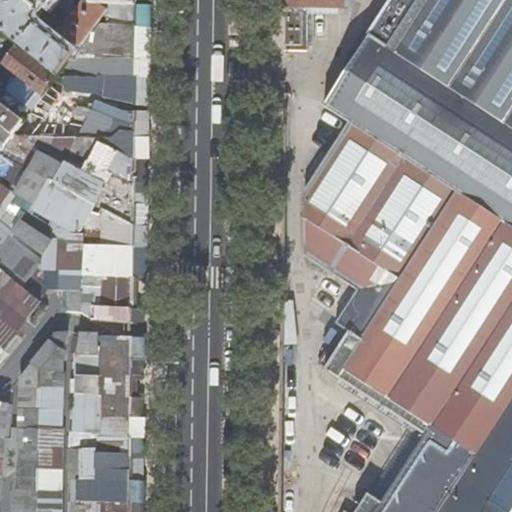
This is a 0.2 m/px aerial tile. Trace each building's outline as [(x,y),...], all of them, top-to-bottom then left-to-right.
[(47,14),(58,0),(0,0),(0,29),(9,36),(59,76),(73,59),(32,26),(33,21),(42,10),(47,14)] [(343,8),(342,0),(285,0),(286,7),(302,7),(343,8)] [(511,511),(511,0),(391,0),(370,34),(371,35),(325,108),(350,123),(306,194),(304,257),(358,292),(320,361),(427,430),(380,503),(368,495),(356,511),(511,511)] [(66,35),(82,47),(109,11),(98,4),(92,3),(86,1),(71,20),(66,35)] [(136,78),(137,5),(119,4),(98,4),(109,11),(82,47),(73,59),(59,76),(59,77),(136,78)] [(302,7),(286,7),(285,43),(302,44),(302,7)] [(0,101),(25,121),(29,116),(59,77),(59,76),(9,36),(0,46),(11,54),(3,63),(17,74),(12,79),(17,84),(22,78),(38,91),(27,105),(0,83),(0,101)] [(135,138),(136,78),(59,77),(29,116),(25,121),(13,136),(135,138)] [(0,127),(13,137),(13,136),(25,121),(0,101),(0,154),(1,153),(0,152),(0,127)] [(94,322),(133,323),(135,138),(13,136),(13,137),(1,153),(0,154),(0,357),(14,339),(0,328),(0,301),(27,322),(35,313),(29,309),(38,297),(48,292),(59,291),(71,291),(71,309),(84,309),(84,308),(89,315),(89,319),(94,322)] [(23,328),(27,322),(0,301),(0,328),(14,339),(23,328)] [(293,302),(282,302),(281,393),(303,393),(293,302)] [(0,508),(3,475),(7,475),(10,475),(9,511),(61,511),(66,344),(69,328),(51,329),(18,379),(18,426),(14,426),(11,426),(11,401),(0,400),(0,508)] [(129,511),(132,338),(78,337),(73,354),(71,447),(79,447),(77,511),(129,511)] [(299,508),(299,492),(299,482),(279,482),(279,508),(299,508)] [(309,492),(299,492),(299,508),(302,508),(309,508),(309,492)]
